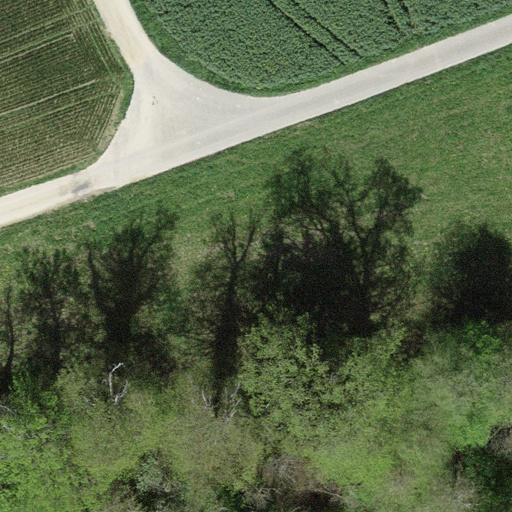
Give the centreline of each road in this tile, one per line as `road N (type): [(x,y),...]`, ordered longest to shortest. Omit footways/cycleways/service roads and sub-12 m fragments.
road 1 (track): [(187,145),(511,23)]
road 2 (track): [(187,145),(0,212)]
road 3 (track): [(117,0),(187,145)]
